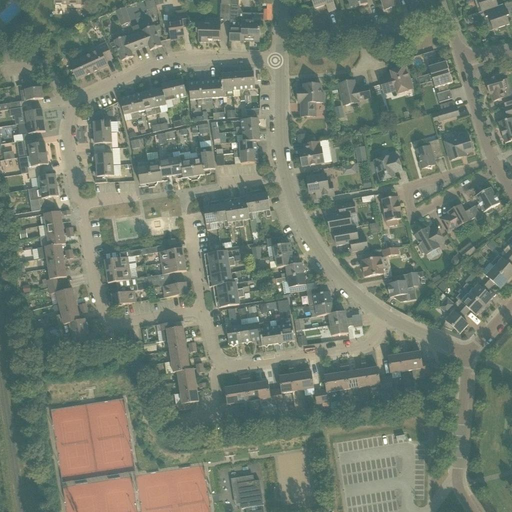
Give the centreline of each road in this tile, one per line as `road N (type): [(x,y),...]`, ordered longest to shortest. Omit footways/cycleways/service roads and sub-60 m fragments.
road 1 (residential): [(77,209),(72,105),(147,72),(279,60)]
road 2 (residential): [(388,318),(376,347),(363,354),(231,370),(219,366),(201,311)]
road 3 (residential): [(201,311),(108,321),(95,300),(77,209)]
road 4 (residential): [(500,171),(419,218),(413,210),(412,192),(492,156)]
road 5 (residential): [(388,318),(312,247),(286,178)]
road 6 (residential): [(279,35),(391,30),(445,17)]
road 7 (residential): [(468,357),(458,487),(474,511)]
